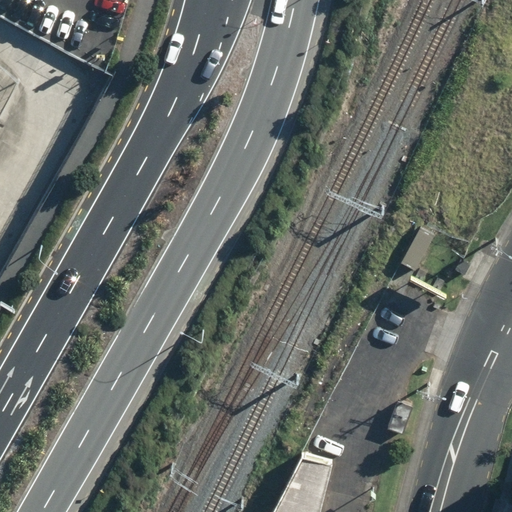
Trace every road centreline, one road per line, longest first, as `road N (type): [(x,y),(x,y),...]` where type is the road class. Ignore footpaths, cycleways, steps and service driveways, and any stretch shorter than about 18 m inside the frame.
road 1 (primary): [(295,0),(263,108),(41,511)]
road 2 (primary): [(0,402),(133,159),(204,0)]
road 3 (secondary): [(511,323),(463,422),(438,511)]
